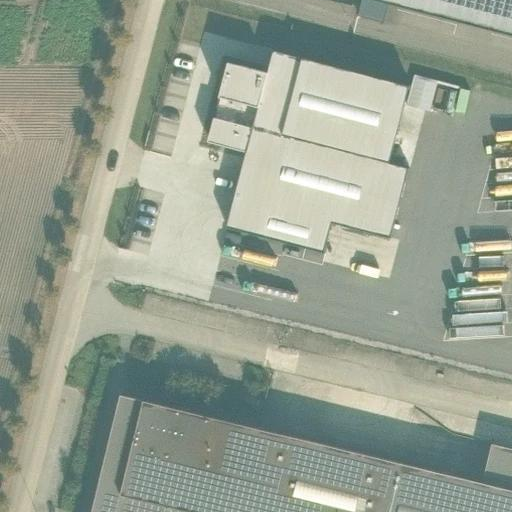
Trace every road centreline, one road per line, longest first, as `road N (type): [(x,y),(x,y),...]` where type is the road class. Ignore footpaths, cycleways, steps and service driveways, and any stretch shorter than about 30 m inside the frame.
road 1 (unclassified): [(65,307),(146,0)]
road 2 (residential): [(65,307),(275,358)]
road 3 (unclassified): [(13,511),(65,307)]
